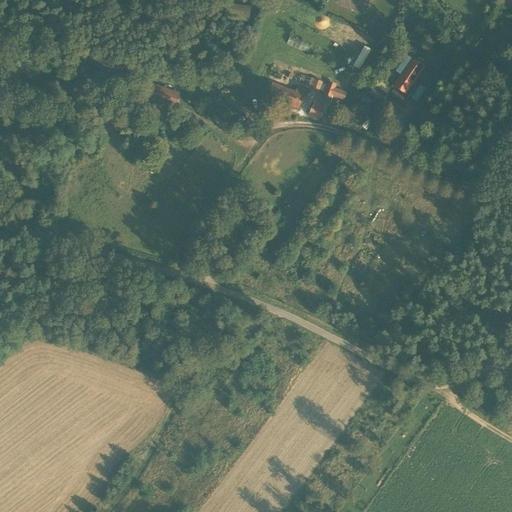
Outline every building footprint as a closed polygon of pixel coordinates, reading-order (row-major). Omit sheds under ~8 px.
[(359,14),(365,0),(336,0),(335,3),(359,14)] [(250,7),(226,4),(224,19),(248,22),(250,7)] [(353,34),(344,29),(339,37),(349,42),(353,34)] [(76,55),(68,75),(84,82),(92,61),(76,55)] [(412,58),(407,55),(395,71),(401,75),(393,86),(405,95),(424,67),(412,58)] [(323,82),(310,77),(307,86),(319,91),(319,90),(324,92),(322,99),(328,101),(328,100),(341,105),(346,92),(335,88),(336,85),(327,81),(326,84),(322,83),(323,82)] [(143,95),(165,103),(175,106),(179,94),(169,91),(147,83),(143,95)] [(283,103),(288,89),(272,83),(266,96),(283,103)] [(295,92),(288,89),(283,103),(299,109),(303,99),(306,100),(309,91),(297,86),(295,92)] [(382,102),(387,95),(374,86),(369,93),(382,102)] [(321,117),(325,108),(324,108),(325,106),(315,102),(314,104),(313,103),(309,113),(321,117)] [(343,116),(366,130),(372,121),(362,113),(361,115),(349,107),(343,116)] [(423,110),(419,117),(434,127),(438,121),(423,110)]
